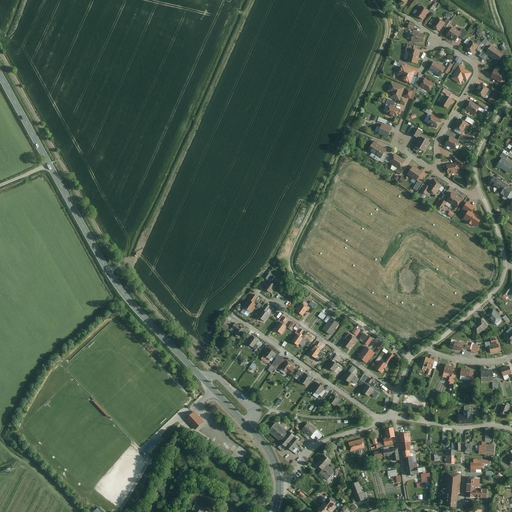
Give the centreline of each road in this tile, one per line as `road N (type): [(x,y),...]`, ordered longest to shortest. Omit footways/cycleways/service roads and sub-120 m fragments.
road 1 (secondary): [(49,165),(120,288),(260,440),(278,486)]
road 2 (track): [(290,270),(294,244),(385,40),(373,0)]
road 3 (residential): [(439,172),(439,137),(475,67),(435,43),(423,65)]
road 4 (residential): [(380,420),(235,318)]
road 5 (residential): [(263,294),(397,393)]
road 6 (residential): [(411,358),(290,270)]
road 7 (residential): [(380,420),(321,442),(278,486)]
road 8 (residential): [(505,265),(500,285),(479,307),(423,349)]
